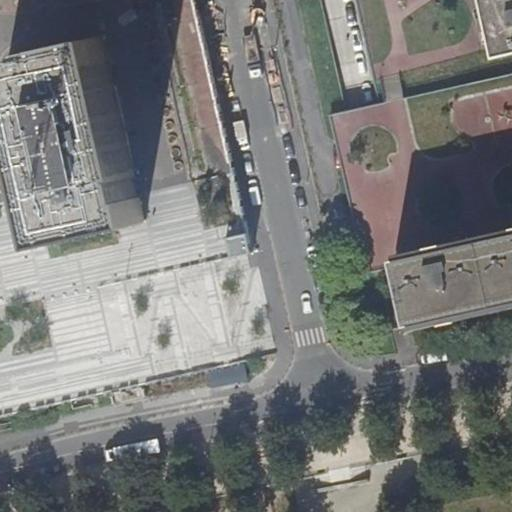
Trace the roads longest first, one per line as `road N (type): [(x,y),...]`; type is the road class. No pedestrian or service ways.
road 1 (residential): [(231,0),(322,397)]
road 2 (residential): [(322,397),(0,475)]
road 3 (residential): [(511,364),(322,397)]
